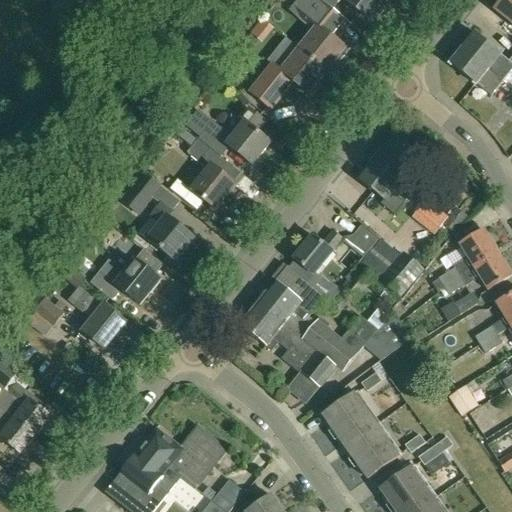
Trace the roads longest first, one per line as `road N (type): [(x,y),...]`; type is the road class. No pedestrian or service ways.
road 1 (tertiary): [(183,339),(398,76)]
road 2 (residential): [(183,339),(279,424),(339,511)]
road 3 (tertiary): [(48,511),(183,339)]
road 4 (residential): [(511,197),(480,149),(398,76)]
